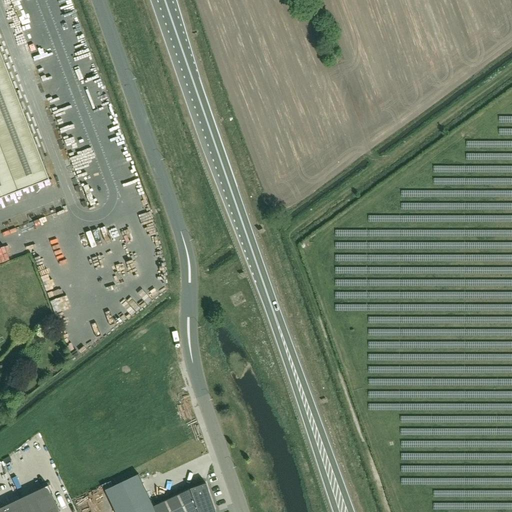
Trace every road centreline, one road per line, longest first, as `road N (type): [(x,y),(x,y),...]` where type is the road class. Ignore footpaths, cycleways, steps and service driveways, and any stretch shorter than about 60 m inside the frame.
road 1 (unclassified): [(242,511),(189,350),(183,239),(98,0)]
road 2 (trunk): [(317,437),(164,0)]
